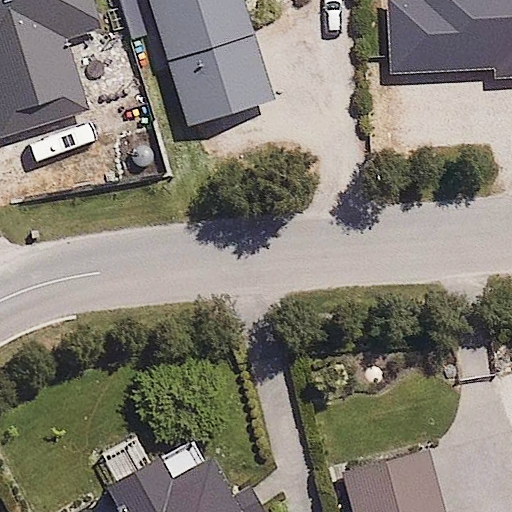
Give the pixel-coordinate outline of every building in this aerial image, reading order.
[(100,0),(0,0),(0,113),(10,145),(100,116),(76,41),(110,30),(100,0)] [(155,0),(194,131),(283,105),(251,0),(155,0)] [(511,0),(429,0),(430,2),(394,4),(399,87),(511,80),(511,0)] [(236,511),(201,447),(161,469),(149,447),(96,476),(115,511),(236,511)] [(440,511),(425,447),(338,468),(348,511),(440,511)]
